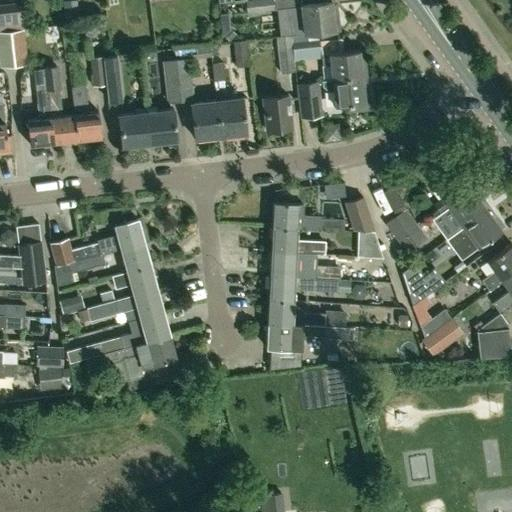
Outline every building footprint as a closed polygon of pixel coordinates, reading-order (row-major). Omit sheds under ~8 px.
[(247,12),(274,9),(272,0),(245,0),(247,12)] [(272,0),(274,9),(287,7),(288,19),(290,19),(292,33),(305,32),(305,33),(337,29),(338,27),(337,14),(335,12),(332,12),(330,0),(326,0),(301,3),(300,0),(272,0)] [(0,30),(9,30),(23,28),(19,2),(0,3),(0,30)] [(9,30),(13,66),(27,64),(23,28),(9,30)] [(0,67),(13,66),(9,30),(0,30),(0,67)] [(279,73),(294,71),(290,35),(275,36),(279,73)] [(235,66),(247,65),(244,39),(232,40),(235,66)] [(321,51),(320,39),(292,43),(294,55),(321,51)] [(321,51),(323,64),(331,63),(332,79),(362,75),(364,74),(366,72),(364,59),(362,58),(360,58),(359,48),(321,53),(321,51)] [(103,55),(109,101),(122,99),(117,53),(103,55)] [(92,85),(105,84),(102,56),(90,57),(92,85)] [(176,59),(181,101),(192,99),(187,58),(176,59)] [(181,101),(176,59),(174,59),(163,60),(167,103),(181,101)] [(78,139),(75,113),(63,115),(61,98),(59,98),(58,89),(60,89),(57,65),(45,66),(48,89),(55,141),(78,139)] [(362,75),(332,79),(333,79),(322,80),(322,86),(328,91),(334,90),(336,105),(344,104),(345,106),(347,107),(370,105),(367,82),(363,83),(362,75)] [(300,116),(314,114),(322,113),(318,81),(310,81),(296,83),(300,116)] [(75,113),(78,139),(102,136),(99,111),(86,112),(82,85),(72,86),(75,113)] [(55,141),(48,89),(39,90),(39,98),(38,98),(40,117),(28,119),(31,144),(55,141)] [(0,107),(10,107),(9,92),(0,92),(0,107)] [(267,129),(292,126),(289,95),(264,97),(267,129)] [(217,99),(220,134),(247,130),(243,96),(217,99)] [(195,137),(220,134),(217,99),(192,102),(195,137)] [(146,111),(150,142),(177,138),(174,108),(146,111)] [(123,145),(150,142),(146,111),(119,114),(123,145)] [(0,151),(13,150),(11,134),(7,134),(6,121),(0,122),(0,151)] [(447,204),(470,187),(456,168),(455,169),(448,160),(427,175),(434,184),(433,185),(441,195),(431,203),(438,212),(447,204)] [(470,187),(447,204),(462,225),(485,207),(470,187)] [(407,233),(420,223),(419,222),(417,224),(390,188),(379,196),(393,215),(394,215),(407,233)] [(372,230),(362,196),(344,201),(352,229),(372,230)] [(272,225),(297,227),(319,228),(320,215),(302,214),(303,203),(273,201),(272,225)] [(485,207),(462,225),(446,238),(456,252),(465,253),(500,228),(499,227),(502,223),(496,214),(491,215),(485,207)] [(422,225),(420,223),(407,233),(394,215),(393,215),(383,223),(405,252),(426,237),(418,227),(422,225)] [(119,248),(143,242),(147,240),(144,229),(143,226),(139,227),(136,217),(114,224),(113,222),(112,223),(115,233),(101,238),(101,240),(70,249),(67,239),(49,243),(55,264),(53,265),(101,253),(119,248)] [(296,239),(297,227),(272,225),(270,250),(295,251),(323,252),(324,241),(296,239)] [(0,264),(19,266),(30,266),(42,267),(38,239),(16,242),(17,254),(0,252),(0,264)] [(501,279),(511,270),(511,245),(509,241),(486,258),(493,268),(480,277),(488,287),(500,278),(501,279)] [(125,271),(149,264),(143,242),(119,248),(125,271)] [(295,263),(295,251),(270,250),(269,274),(339,277),(340,266),(295,263)] [(101,253),(53,265),(56,285),(58,284),(73,281),(71,272),(104,264),(101,253)] [(425,294),(433,288),(422,274),(414,262),(401,271),(412,303),(425,294)] [(132,294),(155,287),(149,264),(125,271),(111,276),(114,288),(129,283),(132,294)] [(21,282),(44,279),(42,267),(30,266),(19,266),(21,282)] [(511,300),(511,270),(501,279),(508,287),(491,300),(498,311),(511,300)] [(339,279),(339,277),(269,274),(268,297),(293,298),(293,289),(336,291),(337,278),(339,279)] [(155,287),(132,294),(113,299),(102,302),(86,306),(89,320),(135,307),(138,317),(162,310),(155,287)] [(102,302),(113,299),(111,290),(100,292),(102,302)] [(62,312),(73,309),(69,297),(59,300),(62,312)] [(293,298),(268,297),(266,322),(303,323),(304,299),(293,298)] [(475,329),(507,326),(507,321),(511,316),(511,300),(498,311),(499,312),(475,329)] [(0,312),(24,314),(24,305),(3,303),(3,304),(0,303),(0,312)] [(444,307),(431,317),(419,325),(424,337),(437,326),(450,317),(444,307)] [(344,311),(325,309),(324,323),(344,324),(344,311)] [(121,346),(168,334),(162,310),(138,317),(127,320),(131,332),(118,335),(121,346)] [(23,328),(24,314),(0,312),(0,314),(3,315),(2,327),(23,328)] [(303,324),(303,323),(266,322),(265,345),(302,347),(303,334),(322,335),(323,325),(323,324),(311,324),(311,325),(303,324)] [(323,325),(322,335),(322,336),(352,338),(352,327),(323,325)] [(476,341),(508,337),(507,326),(475,329),(476,341)] [(25,338),(25,328),(8,329),(9,339),(25,338)] [(121,346),(122,347),(98,354),(101,365),(137,355),(140,366),(174,357),(168,334),(121,346)] [(510,353),(508,337),(476,341),(478,356),(510,353)] [(330,339),(312,342),(316,364),(334,361),(330,339)] [(69,361),(98,354),(94,342),(66,350),(69,361)] [(61,366),(62,347),(36,346),(36,365),(56,366),(61,366)] [(2,361),(0,360),(0,374),(15,376),(16,363),(2,362),(2,361)] [(59,367),(37,369),(40,390),(61,388),(59,367)] [(126,388),(151,385),(149,373),(124,376),(126,388)]
